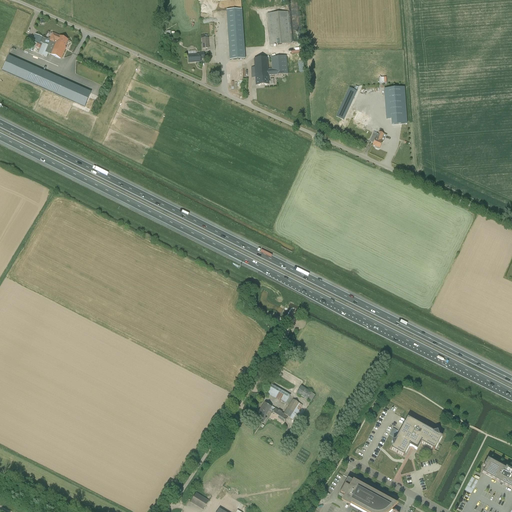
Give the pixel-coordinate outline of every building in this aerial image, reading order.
[(242,9),(227,10),(230,60),(245,59),(242,9)] [(267,14),(270,45),(291,43),(288,12),(267,14)] [(65,47),(68,40),(55,34),(52,41),(50,42),(50,40),(35,34),(33,38),(30,44),(27,53),(35,56),(37,53),(47,57),(48,53),(61,59),(66,47),(65,47)] [(189,55),(188,55),(189,63),(201,62),(200,59),(204,59),(204,52),(200,53),(200,54),(196,54),(196,51),(188,51),(189,55)] [(255,72),(251,73),(252,78),(255,78),(256,85),(269,85),(268,75),(288,73),(287,65),(286,56),(271,57),(272,67),(272,69),(268,69),(267,58),(254,59),(255,72)] [(12,75),(68,100),(74,102),(85,107),(91,94),(8,57),(6,60),(2,70),(12,75)] [(405,88),(384,89),(387,120),(392,119),(392,125),(407,124),(405,88)] [(343,103),(336,118),(344,122),(351,106),(343,103)] [(354,122),(351,131),(363,136),(367,128),(359,124),(360,122),(356,120),(355,123),(354,122)] [(381,141),(384,134),(379,131),(378,134),(373,132),(369,141),(373,143),(372,145),(376,146),(375,148),(375,149),(378,150),(379,149),(379,148),(380,148),(383,142),(381,141)] [(270,385),(266,393),(272,396),(280,401),(280,400),(286,403),(290,395),(285,392),(285,393),(272,386),(270,385)] [(311,402),(315,395),(301,386),(296,393),(307,400),(311,402)] [(296,414),(296,415),(302,406),(293,400),(284,414),(272,406),(271,407),(265,403),(258,414),(261,416),(258,420),(263,423),(266,419),(264,418),(268,411),(272,414),(269,418),(282,426),(288,417),(292,420),(296,414)] [(390,449),(404,456),(410,445),(411,446),(410,448),(413,450),(414,448),(416,449),(420,442),(434,450),(442,437),(437,434),(436,432),(434,432),(407,418),(394,441),(392,442),(393,444),(390,449)] [(231,436),(226,445),(230,447),(235,438),(231,436)] [(235,438),(230,447),(233,449),(239,441),(235,438)] [(239,441),(233,449),(237,452),(242,443),(239,441)] [(242,443),(237,452),(241,454),(246,445),(242,443)] [(246,445),(241,454),(245,456),(246,454),(247,453),(248,451),(249,449),(250,448),(246,445)] [(222,451),(220,455),(228,460),(231,456),(222,451)] [(253,459),(252,460),(255,463),(261,454),(257,452),(256,454),(255,455),(254,457),(253,459)] [(261,454),(255,463),(259,465),(264,456),(261,454)] [(220,455),(217,459),(226,464),(228,460),(220,455)] [(264,456),(259,465),(263,467),(268,459),(264,456)] [(217,459),(215,462),(224,468),(226,464),(217,459)] [(268,459),(263,467),(267,469),(272,461),(268,459)] [(511,472),(511,471),(511,470),(506,467),(505,469),(488,460),(485,464),(484,464),(483,466),(485,468),(482,473),(511,489),(511,472)] [(272,461),(267,469),(270,472),(275,463),(272,461)] [(215,462),(213,466),(221,471),(224,468),(215,462)] [(213,466),(211,470),(212,471),(214,472),(216,473),(217,474),(219,475),(221,471),(213,466)] [(258,473),(255,477),(264,482),(266,478),(258,473)] [(255,477),(253,481),(262,486),(264,482),(255,477)] [(465,490),(471,493),(478,480),(472,477),(465,490)] [(350,504),(365,511),(387,511),(388,511),(389,511),(390,510),(391,509),(390,508),(388,507),(386,506),(383,504),(381,503),(379,502),(383,498),(348,478),(339,495),(349,500),(347,504),(350,505),(350,504)] [(253,481),(251,484),(259,489),(262,486),(253,481)] [(251,484),(249,488),(257,493),(259,489),(251,484)] [(249,488),(246,492),(248,493),(250,494),(251,495),(253,496),(255,497),(257,493),(249,488)] [(203,510),(208,501),(196,494),(191,502),(203,510)]
